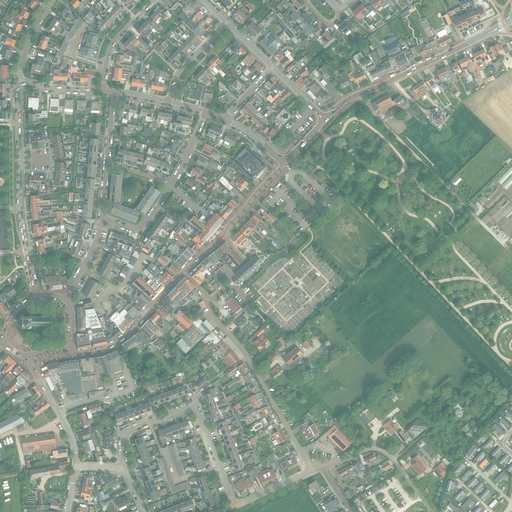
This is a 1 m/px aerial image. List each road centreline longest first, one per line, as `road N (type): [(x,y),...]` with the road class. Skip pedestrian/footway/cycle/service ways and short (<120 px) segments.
road 1 (secondary): [(21,84),(18,209),(31,295)]
road 2 (residential): [(233,507),(192,409),(129,429),(122,466)]
road 3 (residential): [(207,302),(311,470)]
road 4 (secondary): [(325,118),(342,101),(485,34)]
road 5 (secondary): [(66,349),(112,346),(183,271)]
road 6 (residential): [(430,511),(390,456),(375,448),(322,466)]
road 7 (secondary): [(75,465),(67,429),(28,356)]
